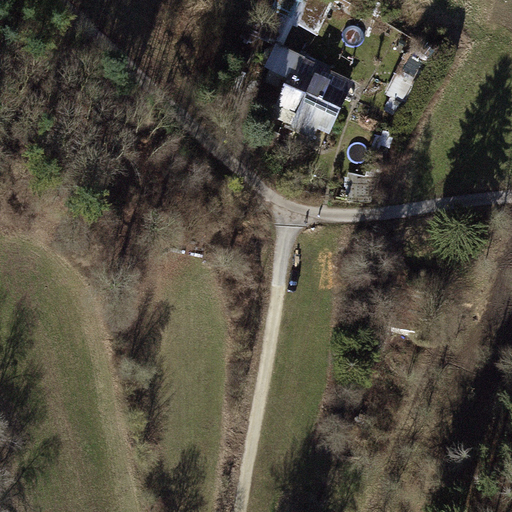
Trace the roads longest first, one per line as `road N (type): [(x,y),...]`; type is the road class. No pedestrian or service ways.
road 1 (track): [(66,0),(240,163),(298,206),(352,213),(511,197)]
road 2 (track): [(241,511),(298,206)]
